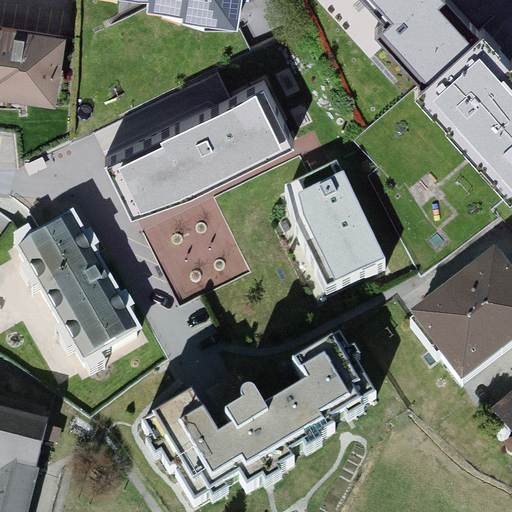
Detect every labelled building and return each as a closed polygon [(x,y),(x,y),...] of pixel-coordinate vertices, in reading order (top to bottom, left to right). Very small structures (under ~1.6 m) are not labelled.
[(117,0),(120,27),(150,9),(236,24),(240,0),(117,0)] [(405,0),(378,0),(389,13),(405,0)] [(483,24),(461,0),(431,0),(389,38),(425,77),(483,24)] [(66,37),(0,26),(0,98),(55,107),(66,37)] [(511,192),(511,70),(480,36),(416,95),(508,196),(511,192)] [(271,85),(109,148),(138,220),(299,156),(271,85)] [(380,256),(332,167),(264,204),(312,293),(380,256)] [(384,205),(363,216),(382,252),(403,241),(384,205)] [(74,229),(15,263),(83,379),(141,345),(74,229)] [(511,360),(511,289),(494,267),(412,332),(465,398),(511,360)] [(219,448),(194,405),(145,434),(165,468),(175,462),(194,493),(205,487),(212,498),(241,481),(248,492),(333,442),(329,436),(380,406),(343,344),(293,373),(308,398),(274,418),(268,430),(255,408),(250,406),(245,406),(241,411),(243,418),(224,429),(231,441),(219,448)] [(511,404),(493,420),(511,442),(511,404)] [(0,511),(31,511),(53,422),(0,409),(0,511)]
